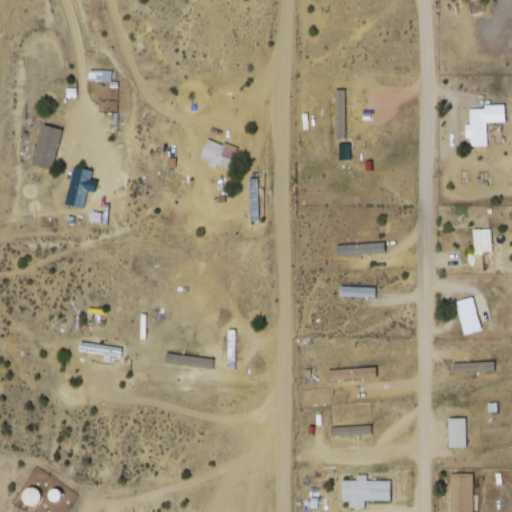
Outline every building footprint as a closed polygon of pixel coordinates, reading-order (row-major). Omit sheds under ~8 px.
[(487,122),(505,122),(504,107),(467,108),(469,147),(488,146),(487,122)] [(237,150),(207,139),(199,160),(229,172),(237,150)] [(66,205),(84,209),(93,172),(74,167),(66,205)] [(492,253),(492,230),(475,230),(475,253),(492,253)] [(340,299),(375,299),(375,286),(340,286),(340,299)] [(482,331),(473,296),(455,301),(464,335),(482,331)] [(328,371),(328,380),(362,379),(361,370),(328,371)] [(451,477),(450,511),(472,511),(473,477),(451,477)] [(341,502),(350,502),(350,509),(365,509),(365,502),(391,502),(391,481),(341,481),(341,502)]
